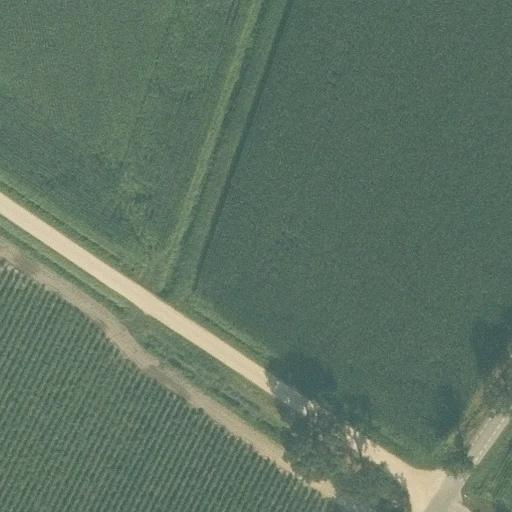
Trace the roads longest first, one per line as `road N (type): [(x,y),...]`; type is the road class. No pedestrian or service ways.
road 1 (track): [(0,211),(439,511)]
road 2 (unclassified): [(442,511),(511,410)]
